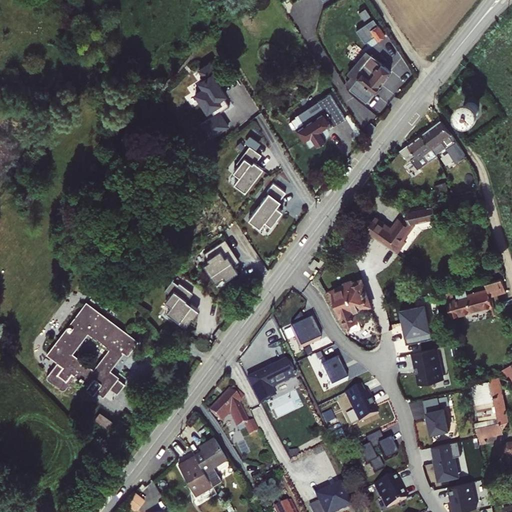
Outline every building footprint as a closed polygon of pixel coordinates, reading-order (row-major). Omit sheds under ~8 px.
[(375,19),(358,31),(366,44),(376,37),(379,41),(386,37),(375,19)] [(363,69),(349,86),(366,100),(376,88),(378,88),(380,85),(380,83),(381,82),(380,81),(391,68),(371,52),(360,66),(363,69)] [(200,125),(209,138),(228,127),(219,113),(229,107),(218,89),(220,88),(216,82),(220,79),(210,63),(198,71),(203,79),(199,82),(203,88),(194,93),(206,112),(210,110),(214,116),(200,125)] [(317,144),(325,138),(325,137),(330,132),(330,128),(346,118),(331,93),(298,113),(305,123),(297,127),(305,139),(307,138),(311,145),(316,142),(317,144)] [(474,99),(471,99),(469,99),(467,99),(465,100),(463,102),(461,104),(460,105),(460,108),(459,110),(460,112),(460,115),(461,116),(463,118),(465,120),(466,121),(468,121),(471,121),(473,121),(475,121),(477,120),(479,118),(480,116),(482,115),(482,113),(482,111),(482,108),(482,106),(481,104),(479,102),(476,100),(474,99)] [(424,135),(434,149),(443,142),(454,158),(464,151),(443,121),(424,135)] [(424,135),(404,150),(419,169),(438,155),(434,149),(424,135)] [(252,167),(258,159),(246,150),(233,168),(235,169),(230,176),(236,181),(230,188),(241,196),(250,186),(251,186),(258,176),(257,176),(260,172),(255,169),(254,170),(251,168),(252,167)] [(266,196),(249,218),(260,226),(266,220),(272,224),(283,209),(278,205),(275,203),(279,198),(280,199),(287,191),(274,182),(268,190),(269,191),(273,193),(269,198),(266,196)] [(445,183),(435,187),(437,194),(447,190),(445,183)] [(474,186),(462,190),(464,197),(476,194),(474,186)] [(417,221),(438,217),(434,203),(409,209),(410,215),(408,218),(405,222),(404,221),(401,219),(394,229),(392,227),(377,216),(368,230),(396,250),(404,240),(417,221)] [(468,211),(467,207),(441,214),(443,220),(469,213),(468,211)] [(399,218),(392,227),(394,229),(401,219),(399,218)] [(233,253),(223,239),(202,253),(207,260),(202,264),(206,270),(204,270),(209,277),(210,277),(213,282),(222,276),(224,279),(236,271),(232,265),(235,263),(230,255),(233,253)] [(407,242),(404,240),(396,250),(399,252),(407,242)] [(448,284),(443,285),(453,317),(491,306),(488,297),(491,296),(505,292),(501,279),(494,281),(493,276),(483,278),(486,289),(466,295),(464,287),(453,290),(455,298),(452,299),(448,284)] [(172,305),(168,309),(176,315),(175,316),(186,325),(199,308),(188,300),(193,292),(180,282),(178,284),(173,280),(174,278),(165,290),(171,294),(166,300),(172,305)] [(355,310),(371,305),(361,280),(353,283),(352,280),(345,282),(346,286),(338,287),(332,290),(341,315),(343,315),(346,323),(358,319),(355,310)] [(68,329),(61,339),(59,338),(57,343),(56,342),(48,353),(64,365),(59,372),(68,378),(73,372),(89,384),(87,389),(91,393),(94,393),(98,389),(104,393),(104,395),(106,392),(110,387),(109,387),(117,376),(111,373),(110,368),(117,358),(117,354),(121,349),(129,355),(138,342),(128,335),(129,333),(125,332),(112,323),(113,321),(108,319),(109,318),(86,303),(76,315),(78,317),(72,325),(68,325),(68,329)] [(290,328),(300,348),(321,338),(311,318),(304,321),(299,312),(291,323),(292,327),(290,328)] [(437,346),(413,351),(416,366),(417,365),(421,382),(444,377),(437,346)] [(319,367),(330,388),(346,380),(336,359),(319,367)] [(296,377),(289,364),(270,373),(269,370),(247,380),(260,405),(270,400),(266,392),(296,377)] [(67,380),(68,378),(59,372),(58,373),(67,380)] [(494,374),(490,375),(495,396),(503,394),(499,376),(494,374)] [(490,375),(467,380),(481,443),(504,437),(503,431),(501,424),(503,423),(502,420),(508,419),(503,394),(495,396),(490,375)] [(125,383),(117,376),(109,387),(110,387),(111,388),(118,393),(125,383)] [(360,384),(345,392),(359,421),(378,412),(367,389),(364,391),(360,384)] [(233,386),(211,410),(223,421),(231,411),(238,426),(245,423),(251,434),(259,430),(254,419),(248,422),(238,402),(244,396),(233,386)] [(438,395),(423,398),(426,410),(427,409),(441,406),(438,395)] [(431,431),(440,429),(440,431),(450,429),(445,406),(441,406),(427,409),(430,421),(429,422),(431,431)] [(359,449),(366,464),(370,462),(375,472),(384,467),(379,456),(376,458),(372,448),(378,445),(385,460),(398,453),(390,438),(385,441),(380,430),(366,437),(369,444),(359,449)] [(202,449),(195,454),(211,482),(218,479),(211,466),(227,456),(215,436),(200,445),(202,449)] [(459,439),(432,445),(434,456),(436,456),(441,476),(458,473),(454,455),(462,453),(459,439)] [(195,454),(178,464),(195,494),(212,485),(211,482),(195,454)] [(400,482),(396,473),(374,484),(381,497),(382,496),(387,507),(406,498),(399,482),(400,482)] [(472,480),(450,485),(451,494),(453,493),(454,498),(452,499),(450,502),(452,508),(455,510),(477,506),(472,480)] [(327,511),(346,511),(357,507),(345,483),(319,495),(327,511)] [(501,494),(503,491),(502,489),(498,486),(494,487),(493,491),(494,494),(498,496),(501,494)] [(128,500),(138,508),(147,498),(137,490),(128,500)] [(289,501),(274,508),(276,511),(297,511),(294,507),(293,507),(289,501)] [(326,511),(321,502),(313,506),(315,511),(326,511)]
